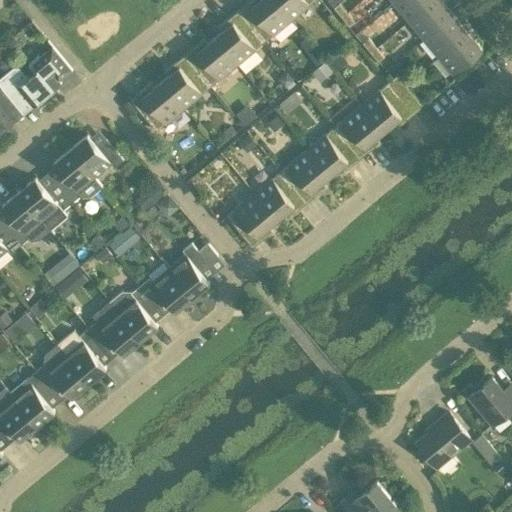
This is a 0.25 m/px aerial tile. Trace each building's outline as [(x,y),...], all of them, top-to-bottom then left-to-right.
[(264,40),(291,18),(275,0),(248,0),(238,9),(264,40)] [(275,0),(291,18),(313,0),(275,0)] [(328,0),(341,15),(347,11),(339,1),(340,0),(328,0)] [(395,0),(394,2),(408,19),(431,0),(395,0)] [(431,0),(408,19),(423,37),(453,12),(445,2),(446,0),(431,0)] [(237,63),(264,40),(238,9),(223,21),(223,22),(223,29),(215,35),(237,63)] [(355,20),(347,11),(341,15),(349,25),(355,20)] [(453,12),(423,37),(437,55),(471,26),(465,19),(461,22),(453,12)] [(478,34),(471,26),(437,55),(452,73),(482,48),(474,37),(478,34)] [(211,85),(237,63),(215,35),(207,42),(200,41),(200,40),(184,53),(211,85)] [(362,41),(370,51),(376,46),(368,36),(362,41)] [(0,84),(24,113),(61,82),(59,80),(73,69),(52,44),(39,55),(37,54),(29,60),(29,64),(35,71),(28,77),(19,66),(14,66),(0,76),(0,84)] [(384,56),(376,46),(370,51),(378,60),(384,56)] [(346,61),(338,51),(328,59),(336,69),(346,61)] [(169,73),(161,80),(184,107),(211,85),(184,53),(169,66),(170,67),(169,73)] [(333,70),(325,60),(312,71),(320,81),(333,70)] [(398,72),(388,81),(397,91),(407,83),(398,72)] [(289,73),(284,77),(284,82),(288,87),(295,81),(289,73)] [(156,129),(184,107),(161,80),(153,86),(147,86),(146,85),(130,98),(156,129)] [(388,81),(361,103),(383,130),(391,123),(398,124),(399,125),(414,112),(397,91),(388,81)] [(407,83),(397,91),(414,112),(424,104),(407,83)] [(0,132),(24,113),(0,84),(0,132)] [(375,136),(383,130),(361,103),(334,125),(360,157),(376,144),(375,143),(375,136)] [(274,129),(283,122),(276,112),(266,120),(274,129)] [(224,132),(229,138),(237,131),(232,125),(224,132)] [(334,125),(307,147),(330,174),(337,168),(344,168),(345,169),(360,157),(334,125)] [(97,144),(88,133),(70,147),(94,176),(111,162),(114,166),(124,158),(106,137),(97,144)] [(257,142),(249,133),(241,139),(249,149),(257,142)] [(53,161),(63,173),(54,180),(72,201),(80,194),(82,197),(91,195),(102,185),(94,176),(70,147),(53,161)] [(322,180),(330,174),(307,147),(280,169),(307,201),(322,188),(321,187),(322,180)] [(280,169),(254,191),(276,218),(284,212),(290,213),(291,214),(307,201),(280,169)] [(45,187),(36,176),(19,190),(50,228),(67,214),(63,208),(72,201),(54,180),(45,187)] [(136,199),(144,209),(165,191),(157,181),(136,199)] [(2,204),(11,216),(2,223),(20,244),(29,237),(31,239),(39,237),(50,228),(19,190),(2,204)] [(268,225),(276,218),(254,191),(226,214),(252,246),(268,233),(268,232),(268,225)] [(164,210),(171,210),(178,205),(169,194),(159,203),(164,210)] [(130,221),(122,212),(113,219),(121,229),(130,221)] [(0,224),(0,253),(8,248),(11,251),(20,244),(2,223),(0,224)] [(88,241),(95,249),(103,243),(96,235),(88,241)] [(126,246),(117,235),(108,243),(117,254),(126,246)] [(182,248),(185,252),(169,266),(193,295),(210,281),(200,269),(218,254),(208,241),(198,249),(192,241),(182,248)] [(105,245),(96,253),(103,261),(112,253),(105,245)] [(69,252),(44,272),(54,284),(79,264),(69,252)] [(55,285),(63,295),(88,275),(80,265),(55,285)] [(152,280),(149,276),(140,284),(157,305),(166,298),(176,309),(193,295),(169,266),(152,280)] [(158,324),(148,312),(157,305),(140,284),(132,290),(123,289),(109,300),(117,309),(141,338),(158,324)] [(30,306),(38,316),(49,308),(40,297),(30,306)] [(114,340),(124,352),(141,338),(117,309),(100,323),(97,319),(88,327),(105,348),(114,340)] [(0,323),(2,326),(11,319),(5,311),(0,315),(0,323)] [(16,319),(26,330),(35,322),(26,311),(16,319)] [(77,333),(69,333),(58,342),(89,381),(106,367),(97,355),(105,348),(88,327),(79,334),(77,333)] [(62,383),(72,395),(89,381),(58,342),(57,343),(64,352),(48,366),(45,362),(36,369),(54,391),(62,383)] [(54,409),(45,398),(54,391),(36,369),(27,377),(30,381),(13,395),(37,424),(54,409)] [(511,399),(492,375),(469,394),(492,423),(506,411),(511,418),(511,399)] [(11,426),(20,438),(37,424),(13,395),(6,385),(0,389),(0,431),(2,433),(11,426)] [(416,441),(436,465),(471,437),(449,410),(433,423),(435,426),(416,441)] [(482,433),(472,441),(492,464),(501,456),(482,433)] [(506,467),(500,461),(494,466),(500,472),(506,467)] [(404,511),(405,511),(377,478),(358,493),(355,488),(341,500),(351,511),(404,511)]
